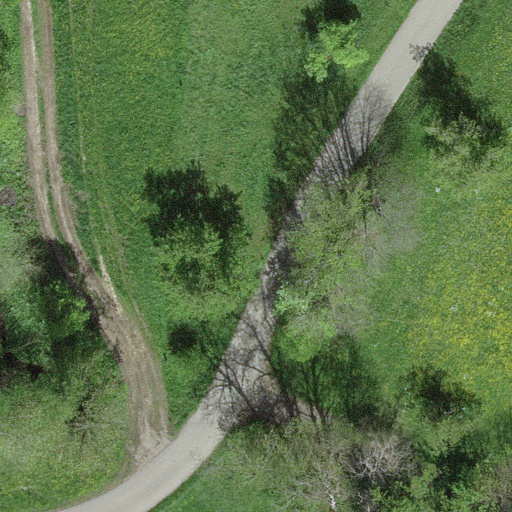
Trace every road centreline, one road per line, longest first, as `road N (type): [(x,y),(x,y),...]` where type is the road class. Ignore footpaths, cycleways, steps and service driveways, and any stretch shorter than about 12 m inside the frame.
road 1 (residential): [(103,511),(161,480),(190,450),(362,119),(439,0)]
road 2 (track): [(161,480),(149,380),(56,220),(34,0)]
road 3 (track): [(123,330),(95,211),(78,0)]
